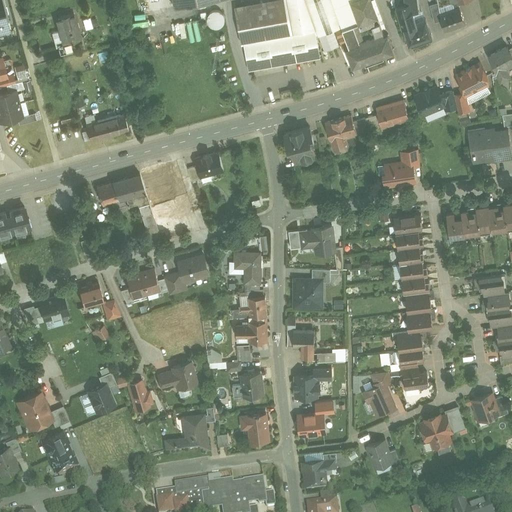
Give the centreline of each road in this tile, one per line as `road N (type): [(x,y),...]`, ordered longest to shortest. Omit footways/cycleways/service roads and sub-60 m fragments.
road 1 (residential): [(10,295),(279,215)]
road 2 (secondary): [(268,119),(386,83),(511,20)]
road 3 (residential): [(279,215),(278,357),(288,450)]
road 4 (secondary): [(60,175),(268,119)]
road 5 (residential): [(93,484),(288,450)]
road 6 (residential): [(12,0),(60,175)]
road 7 (residential): [(279,215),(432,192)]
